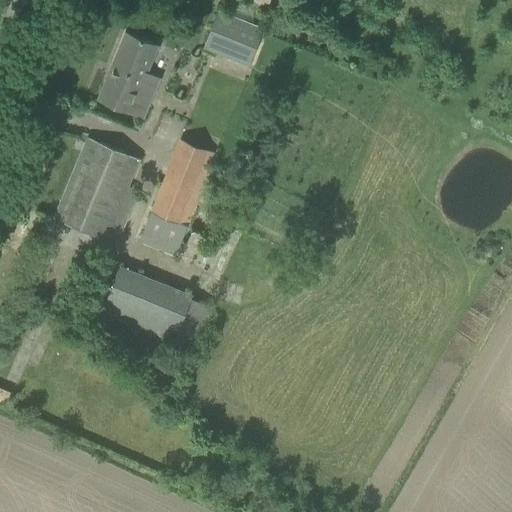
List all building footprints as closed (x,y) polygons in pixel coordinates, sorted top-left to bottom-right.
[(218,11),(203,46),(215,51),(248,65),(263,29),(218,11)] [(98,98),(143,117),(160,78),(147,73),(159,45),(125,32),(98,98)] [(54,217),(104,239),(139,157),(88,136),(54,217)] [(175,254),(215,153),(181,138),(140,240),(175,254)] [(101,311),(173,341),(191,295),(119,266),(101,311)] [(0,401),(5,404),(10,393),(0,388),(0,401)]
